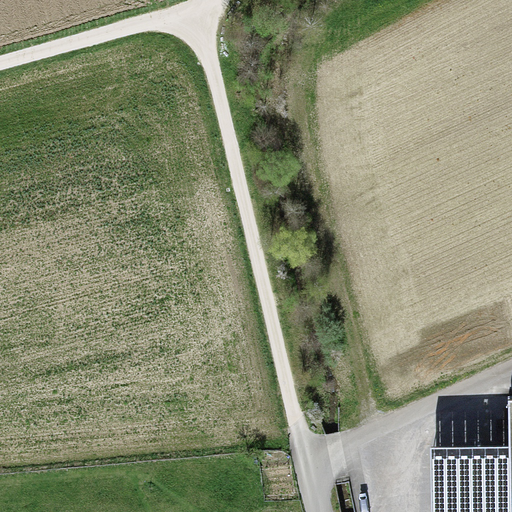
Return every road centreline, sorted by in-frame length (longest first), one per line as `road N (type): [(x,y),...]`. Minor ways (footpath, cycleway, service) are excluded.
road 1 (track): [(196,7),(306,467)]
road 2 (track): [(196,7),(0,60)]
